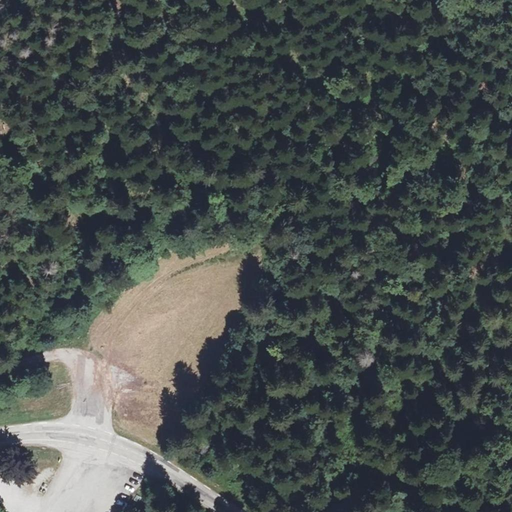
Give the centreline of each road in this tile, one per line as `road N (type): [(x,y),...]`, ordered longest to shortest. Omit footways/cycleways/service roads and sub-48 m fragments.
road 1 (track): [(278,511),(346,408),(511,26)]
road 2 (secondary): [(0,434),(107,441),(181,477),(211,511)]
